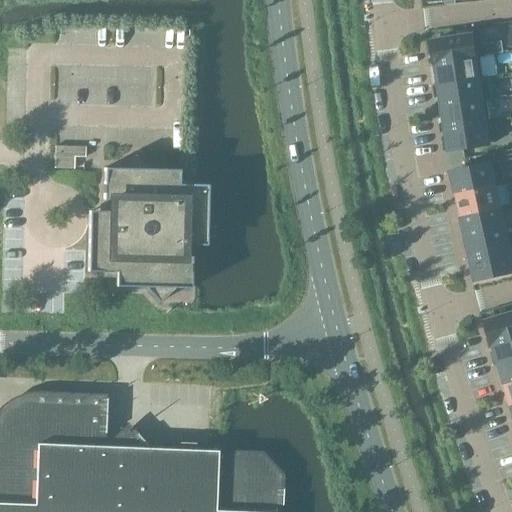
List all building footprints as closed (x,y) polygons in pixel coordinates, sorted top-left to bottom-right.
[(471,36),(432,42),(436,64),(485,56),(481,34),(471,36)] [(485,56),(436,64),(436,65),(439,85),(488,78),(488,77),(483,78),(480,58),(485,57),(485,56)] [(488,78),(439,85),(442,107),(492,99),(488,78)] [(492,99),(442,107),(443,109),(446,128),(490,121),(487,101),(492,100),(492,99)] [(490,121),(446,128),(449,150),(494,143),(493,141),(490,121)] [(55,148),(55,169),(74,169),(74,157),(85,158),(85,148),(55,148)] [(149,170),(135,155),(120,169),(104,169),(103,201),(112,201),(111,225),(111,227),(99,226),(99,227),(93,227),(92,272),(98,272),(116,273),(116,287),(146,288),(160,303),(175,289),(190,289),(192,257),(183,257),(183,246),(195,246),(202,246),(204,186),(193,186),(193,185),(179,185),(179,171),(149,170)] [(500,162),(452,173),(454,183),(457,195),(505,184),(500,162)] [(505,184),(457,195),(461,216),(500,208),(496,187),(505,185),(505,184)] [(500,208),(461,216),(466,238),(505,229),(500,208)] [(505,229),(466,238),(471,258),(510,250),(505,229)] [(511,259),(510,250),(471,258),(476,280),(511,272),(511,259)] [(511,314),(487,322),(486,322),(493,344),(511,338),(511,314)] [(511,338),(493,344),(499,364),(511,360),(511,338)] [(511,360),(499,364),(506,385),(511,382),(511,360)] [(0,511),(124,511),(127,442),(118,442),(112,447),(98,446),(99,402),(39,399),(27,400),(16,404),(6,411),(0,418),(0,511)] [(275,511),(277,478),(259,458),(217,457),(218,451),(142,448),(137,443),(127,442),(124,511),(275,511)]
